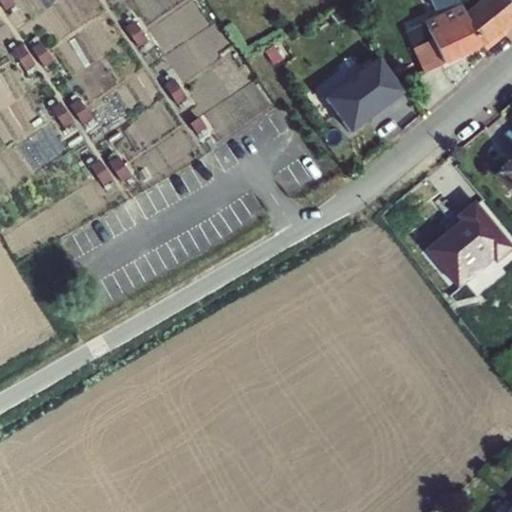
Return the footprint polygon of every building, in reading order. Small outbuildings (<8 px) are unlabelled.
[(11,0),(4,0),(0,3),(6,12),(15,6),(11,0)] [(481,48),(465,15),(458,0),(431,0),(439,17),(406,32),(425,75),(481,48)] [(511,6),(503,0),(481,0),(465,15),(481,48),(482,52),(511,26),(511,6)] [(135,23),(125,30),(132,39),(141,33),(135,23)] [(141,33),(132,39),(138,48),(147,42),(141,33)] [(42,45),(33,52),(39,61),(48,55),(42,45)] [(22,47),(13,53),(19,62),(28,56),(22,47)] [(48,55),(39,61),(45,70),(54,64),(48,55)] [(28,56),(19,62),(25,71),(34,65),(28,56)] [(380,61),(325,101),(350,134),(369,120),(389,105),(391,108),(406,96),(380,61)] [(173,81),(164,87),(171,96),(180,90),(173,81)] [(180,90),(171,96),(177,105),(186,99),(180,90)] [(81,103),(72,109),(78,118),(87,112),(81,103)] [(61,104),(51,111),(58,120),(67,114),(61,104)] [(389,105),(369,120),(371,123),(391,108),(389,105)] [(87,112),(78,118),(84,127),(93,121),(87,112)] [(67,114),(58,120),(64,129),(73,123),(67,114)] [(199,119),(190,125),(196,134),(205,128),(199,119)] [(120,160),(110,167),(117,176),(126,170),(120,160)] [(99,162),(90,168),(96,177),(106,171),(99,162)] [(511,186),(511,165),(501,176),(511,186)] [(126,170),(117,176),(123,185),(132,179),(126,170)] [(106,171),(96,177),(103,186),(112,180),(106,171)] [(433,250),(469,291),(511,253),(511,233),(486,204),(433,250)]
